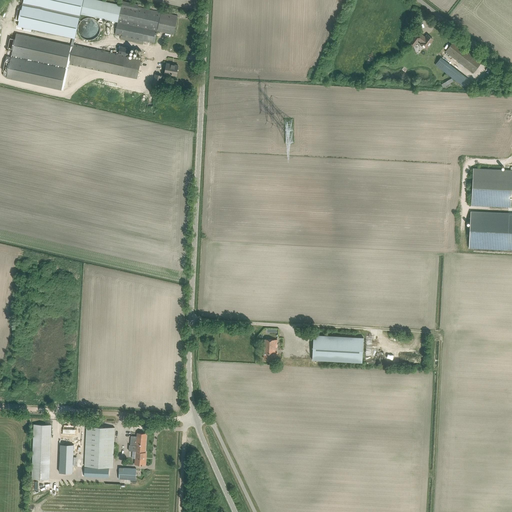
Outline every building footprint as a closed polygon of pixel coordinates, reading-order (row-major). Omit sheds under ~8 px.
[(160,15),(137,10),(138,4),(122,1),(121,5),(99,0),(82,0),(80,14),(118,22),(115,34),(121,35),(120,39),(142,44),(143,40),(155,42),(157,31),(174,34),(174,31),(175,31),(176,29),(175,29),(177,18),(161,14),(160,15)] [(78,28),(77,30),(78,33),(79,35),(81,37),(83,39),(86,40),(89,40),(91,40),(94,39),(96,38),(97,36),(99,34),(100,31),(100,28),(100,25),(99,23),(98,22),(96,20),(94,18),(92,17),(89,17),(86,17),(84,18),(83,19),(80,21),(79,23),(79,24),(78,26),(78,28)] [(141,59),(126,55),(128,47),(120,45),(118,54),(73,44),(73,46),(16,33),(15,39),(10,38),(8,48),(13,49),(11,57),(6,56),(3,71),(4,71),(3,75),(7,76),(7,78),(63,90),(69,64),(137,79),(141,59)] [(426,38),(422,35),(418,39),(422,43),(421,44),(426,48),(433,39),(428,35),(426,38)] [(445,52),(473,73),(482,62),(454,40),(445,52)] [(435,65),(463,87),(469,79),(455,68),(453,67),(441,57),(435,65)] [(167,63),(165,73),(176,76),(178,66),(167,63)] [(153,85),(155,85),(160,86),(162,75),(155,74),(153,85)] [(511,170),(475,168),(473,205),(511,207),(511,170)] [(511,212),(471,211),(469,248),(511,250),(511,212)] [(312,359),(363,363),(364,337),(313,334),(312,359)] [(264,359),(269,359),(275,359),(276,345),(277,345),(277,340),(265,339),(264,355),(265,355),(264,359)] [(33,423),(31,478),(50,479),(52,424),(33,423)] [(61,428),(61,433),(74,433),(74,428),(74,424),(62,424),(62,428),(61,428)] [(113,467),(114,454),(115,427),(86,426),(84,466),(113,467)] [(135,458),(135,459),(135,464),(145,465),(146,459),(144,459),(145,452),(147,433),(137,432),(137,436),(131,436),(130,445),(129,445),(129,451),(133,451),(132,458),(135,458)] [(74,443),(61,443),(60,471),(73,471),(74,443)] [(85,467),(84,476),(109,477),(109,468),(85,467)] [(80,492),(115,494),(120,494),(120,487),(123,487),(123,479),(136,480),(136,468),(119,468),(118,486),(80,485),(80,492)]
